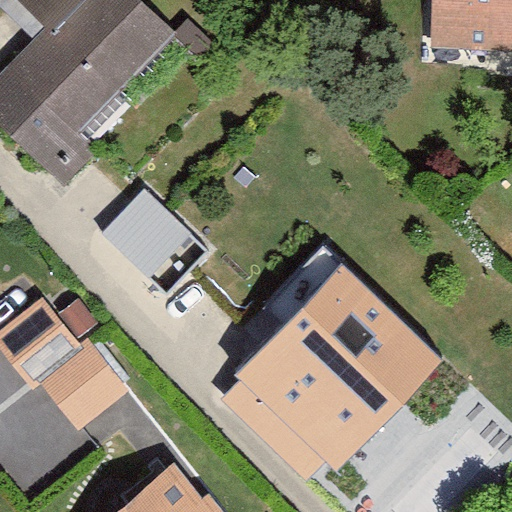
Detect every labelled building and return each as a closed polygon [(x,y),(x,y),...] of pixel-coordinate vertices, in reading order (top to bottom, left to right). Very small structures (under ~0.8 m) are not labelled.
[(150,0),(24,0),(54,28),(0,83),(0,118),(65,181),(96,149),(86,140),(187,35),(150,0)] [(511,0),(441,0),(441,49),(511,50),(511,0)] [(161,258),(131,288),(179,336),(209,307),(161,258)] [(50,389),(82,434),(137,394),(100,342),(90,349),(52,295),(0,332),(0,342),(39,397),(50,389)] [(353,364),(299,313),(228,388),(327,481),(382,422),(393,432),(461,361),(405,309),(353,364)] [(226,511),(186,460),(119,511),(226,511)]
